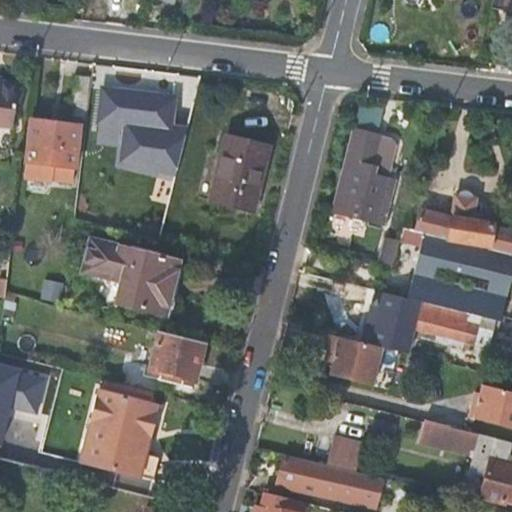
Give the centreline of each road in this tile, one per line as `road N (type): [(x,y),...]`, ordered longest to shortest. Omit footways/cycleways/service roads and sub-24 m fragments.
road 1 (residential): [(327,71),(217,511)]
road 2 (residential): [(0,31),(327,71)]
road 3 (residential): [(327,71),(511,94)]
